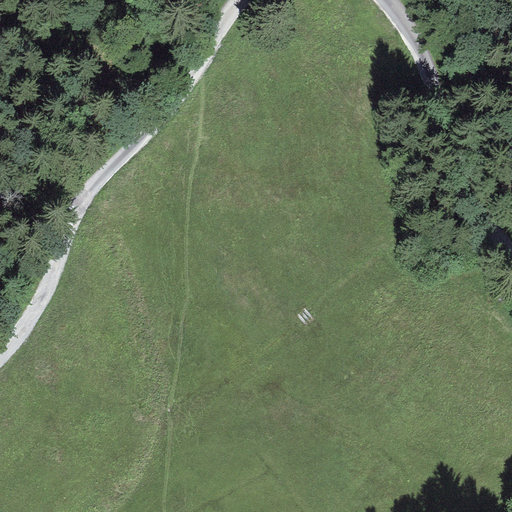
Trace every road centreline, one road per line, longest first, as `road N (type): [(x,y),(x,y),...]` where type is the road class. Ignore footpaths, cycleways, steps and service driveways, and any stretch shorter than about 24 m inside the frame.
road 1 (unclassified): [(241,0),(170,105),(88,192),(39,302),(0,356)]
road 2 (unclassified): [(511,251),(466,204),(426,65),(387,0)]
